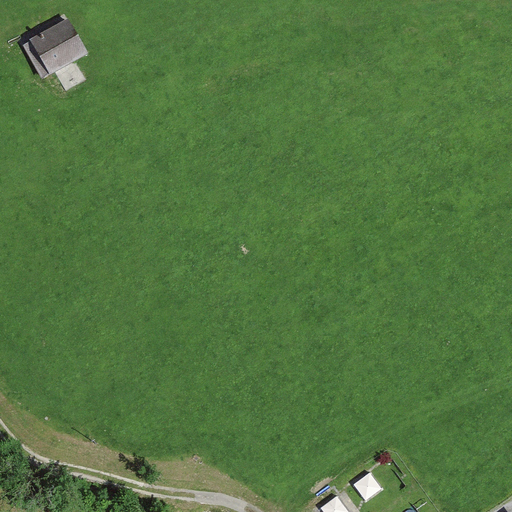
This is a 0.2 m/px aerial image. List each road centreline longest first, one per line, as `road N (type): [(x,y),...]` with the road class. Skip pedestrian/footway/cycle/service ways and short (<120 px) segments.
road 1 (track): [(175,0),(276,98),(332,278),(332,485),(351,511)]
road 2 (track): [(248,511),(232,502),(45,464),(0,428)]
